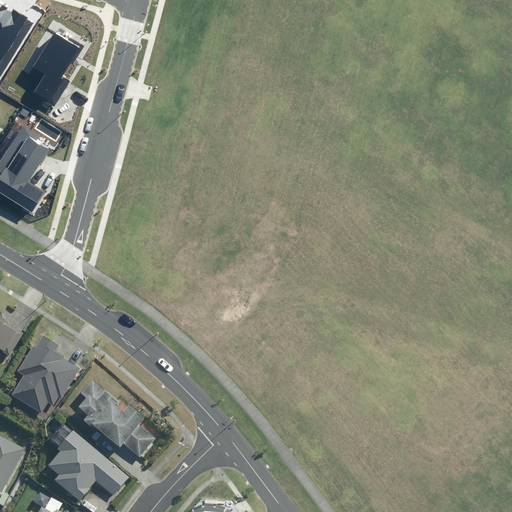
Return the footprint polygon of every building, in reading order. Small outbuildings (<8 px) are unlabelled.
[(0,77),(33,23),(28,19),(28,18),(15,10),(13,13),(7,10),(8,8),(0,2),(0,77)] [(33,94),(54,107),(69,82),(61,77),(70,63),(73,65),(84,46),(71,38),(69,42),(54,33),(43,50),(37,47),(23,70),(41,81),(33,94)] [(0,192),(32,212),(44,192),(28,183),(49,149),(37,141),(40,136),(23,126),(0,162),(0,192)] [(0,317),(0,356),(8,361),(25,334),(0,317)] [(35,348),(33,347),(17,372),(24,376),(11,397),(41,416),(47,405),(52,408),(59,397),(61,398),(80,368),(55,353),(60,346),(43,335),(35,348)] [(120,402),(93,380),(81,395),(86,399),(75,413),(120,450),(125,443),(141,457),(156,439),(139,426),(146,417),(130,405),(124,413),(116,407),(120,402)] [(130,478),(73,430),(64,422),(50,439),(64,451),(49,468),(59,475),(54,481),(79,503),(98,480),(115,495),(130,478)] [(0,503),(4,506),(10,495),(3,491),(25,449),(0,435),(0,503)] [(44,510),(33,503),(28,511),(63,511),(61,510),(63,507),(50,499),(44,510)]
